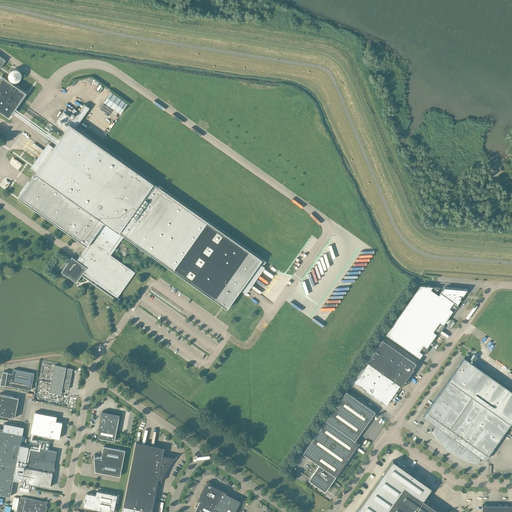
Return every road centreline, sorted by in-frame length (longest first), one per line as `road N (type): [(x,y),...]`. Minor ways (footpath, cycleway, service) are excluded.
road 1 (track): [(173,28),(329,54),(345,71),(417,233),(435,243),(511,249)]
road 2 (unclassified): [(388,433),(493,284),(511,286)]
road 3 (track): [(0,1),(173,28)]
road 4 (unclassified): [(388,433),(457,481),(511,483)]
road 5 (unclassified): [(63,511),(95,382)]
road 6 (unclassified): [(95,382),(202,457)]
